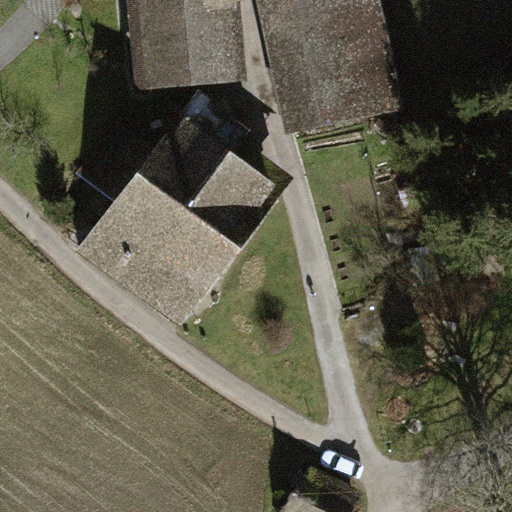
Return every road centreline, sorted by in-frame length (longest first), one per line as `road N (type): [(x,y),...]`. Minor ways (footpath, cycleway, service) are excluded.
road 1 (track): [(0,197),(161,345),(425,488)]
road 2 (unknown): [(359,452),(290,180),(260,0)]
